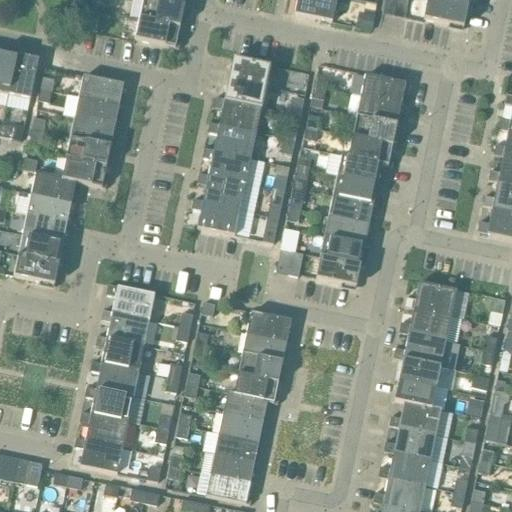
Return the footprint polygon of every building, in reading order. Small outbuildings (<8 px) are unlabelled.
[(182,15),(183,9),(184,8),(143,0),(139,20),(179,29),(179,30),(183,30),(186,16),(182,15)] [(143,0),(184,8),(183,9),(188,10),(189,0),(143,0)] [(332,25),(336,0),(297,0),(294,17),(332,25)] [(394,18),(397,0),(385,0),(383,16),(394,18)] [(397,0),(394,18),(405,21),(409,0),(397,0)] [(427,0),(423,22),(463,30),(467,9),(468,8),(427,0)] [(467,9),(471,10),(473,0),(427,0),(468,8),(467,9)] [(375,17),(359,14),(355,30),(372,33),(375,17)] [(135,42),(162,48),(179,51),(182,37),(178,36),(179,30),(179,29),(139,20),(135,42)] [(97,34),(99,23),(88,21),(86,32),(97,34)] [(0,94),(9,96),(17,57),(18,57),(19,53),(5,50),(4,54),(0,53),(0,94)] [(9,96),(30,101),(37,68),(39,57),(25,55),(24,58),(18,57),(17,57),(9,96)] [(265,90),(270,69),(232,61),(228,82),(265,90)] [(329,79),(317,77),(315,89),(327,91),(329,79)] [(405,86),(365,77),(361,98),(400,106),(400,107),(404,108),(407,94),(403,93),(405,86)] [(121,95),(123,87),(83,78),(78,99),(119,108),(123,109),(126,96),(121,95)] [(55,82),(43,80),(41,90),(52,93),(55,82)] [(261,110),(265,90),(228,82),(224,102),(223,102),(261,110)] [(312,101),(324,103),(327,91),(315,89),(312,101)] [(37,107),(49,109),(52,93),(41,90),(37,107)] [(503,106),(511,108),(511,97),(506,96),(503,106)] [(361,98),(357,119),(396,127),(396,128),(400,129),(403,115),(399,114),(400,107),(400,106),(361,98)] [(78,99),(74,119),(115,128),(118,129),(121,116),(117,115),(119,108),(78,99)] [(224,102),(214,100),(212,110),(222,112),(218,127),(218,128),(256,135),(261,110),(223,102),(224,102)] [(511,133),(511,111),(510,124),(500,122),(498,132),(507,134),(508,133),(511,133)] [(320,120),(309,118),(306,129),(317,132),(320,120)] [(74,119),(70,140),(110,148),(110,150),(114,151),(117,137),(113,136),(115,128),(74,119)] [(394,135),(396,128),(396,127),(357,119),(352,139),(392,147),(391,148),(396,149),(399,135),(394,135)] [(46,123),(35,120),(32,132),(43,134),(46,123)] [(209,125),(209,126),(207,136),(216,137),(213,153),(251,161),(256,135),(218,128),(218,127),(209,125)] [(14,130),(2,127),(0,137),(0,138),(12,141),(14,130)] [(298,131),(287,128),(284,141),(295,144),(298,131)] [(304,141),(315,144),(317,132),(306,129),(304,141)] [(29,145),(40,147),(43,134),(32,132),(29,145)] [(493,158),(502,160),(502,159),(511,161),(511,133),(508,133),(507,134),(504,149),(495,147),(493,158)] [(352,139),(348,158),(348,159),(381,166),(381,167),(392,169),(395,156),(390,155),(391,148),(392,147),(352,139)] [(70,140),(65,160),(106,169),(106,170),(110,171),(113,157),(109,156),(110,150),(110,148),(70,140)] [(281,155),(292,158),(295,144),(284,141),(281,155)] [(204,151),(202,161),(211,163),(208,178),(208,179),(245,187),(251,161),(213,153),(204,151)] [(38,159),(27,157),(24,172),(35,174),(38,159)] [(341,157),(337,178),(377,186),(377,187),(381,188),(384,174),(380,173),(381,167),(381,166),(348,159),(348,158),(341,157)] [(312,161),(300,159),(298,170),(309,172),(312,161)] [(490,173),(487,183),(497,185),(497,184),(511,187),(511,161),(502,159),(502,160),(499,175),(490,173)] [(76,185),(81,186),(105,192),(108,178),(105,177),(106,170),(106,169),(65,160),(61,180),(61,181),(76,184),(76,185)] [(0,167),(0,179),(6,181),(8,169),(0,167)] [(295,182),(307,184),(309,172),(298,170),(295,182)] [(61,180),(36,175),(31,196),(72,205),(71,206),(75,207),(78,192),(74,191),(76,185),(76,184),(61,181),(61,180)] [(199,177),(196,187),(206,189),(203,203),(202,204),(240,212),(245,187),(208,179),(208,178),(199,177)] [(288,180),(276,178),(273,192),(285,195),(288,180)] [(337,178),(333,198),(373,206),(373,207),(376,208),(379,194),(376,193),(377,187),(377,186),(337,178)] [(511,214),(511,187),(497,184),(497,185),(494,200),(484,198),(482,209),(492,211),(492,210),(511,214)] [(270,206),(282,208),(285,195),(273,192),(270,206)] [(31,196),(27,216),(67,225),(67,226),(70,227),(74,214),(70,213),(71,206),(72,205),(31,196)] [(333,198),(328,219),(369,227),(368,228),(372,229),(375,214),(371,213),(373,207),(373,206),(333,198)] [(303,202),(291,199),(289,211),(301,213),(303,202)] [(197,231),(235,239),(240,212),(202,204),(203,203),(193,201),(191,212),(200,214),(197,231)] [(511,241),(511,214),(492,210),(492,211),(489,225),(479,223),(477,234),(511,241)] [(287,223),(299,225),(301,213),(289,211),(287,223)] [(27,216),(22,236),(63,244),(63,246),(66,247),(69,233),(65,232),(67,226),(67,225),(27,216)] [(328,219),(324,239),(364,247),(364,248),(368,249),(371,235),(367,234),(368,228),(369,227),(328,219)] [(273,246),(276,232),(265,230),(262,244),(273,246)] [(22,236),(18,258),(58,266),(58,267),(62,268),(65,254),(61,253),(63,246),(63,244),(22,236)] [(324,239),(320,259),(360,268),(360,269),(363,270),(366,255),(363,254),(364,248),(364,247),(324,239)] [(287,278),(287,274),(292,254),(294,242),(283,240),(281,252),(280,252),(275,275),(287,278)] [(287,274),(287,278),(298,280),(303,256),(292,254),(287,274)] [(13,279),(40,285),(53,287),(58,267),(58,266),(18,258),(13,279)] [(315,281),(343,287),(355,289),(360,269),(360,268),(320,259),(315,281)] [(405,299),(403,310),(413,312),(413,311),(450,319),(456,292),(418,284),(415,301),(405,299)] [(149,323),(154,296),(107,287),(105,298),(115,300),(112,314),(111,315),(149,323)] [(494,301),(489,326),(500,329),(505,303),(494,301)] [(215,308),(204,306),(201,318),(213,320),(215,308)] [(400,324),(397,336),(407,338),(407,337),(444,345),(450,319),(413,311),(413,312),(410,327),(400,324)] [(112,314),(102,313),(100,323),(110,325),(106,340),(106,341),(143,349),(149,323),(111,315),(112,314)] [(193,318),(181,315),(178,329),(190,332),(193,318)] [(250,316),(246,337),(286,345),(286,346),(290,347),(293,333),(289,332),(290,324),(250,316)] [(175,343),(187,345),(190,332),(178,329),(175,343)] [(209,337),(197,335),(195,347),(206,349),(209,337)] [(285,352),(286,346),(286,345),(246,337),(242,357),(282,365),(282,366),(286,367),(289,353),(285,352)] [(439,370),(444,345),(407,337),(407,338),(404,353),(394,351),(392,361),(402,363),(402,362),(439,370)] [(138,375),(143,349),(106,341),(106,340),(97,338),(95,349),(104,351),(101,365),(101,367),(138,375)] [(498,341),(486,338),(483,353),(495,355),(498,341)] [(193,358),(204,361),(206,349),(195,347),(193,358)] [(480,366),(492,368),(495,355),(483,353),(480,366)] [(242,357),(238,377),(278,386),(277,386),(282,387),(285,373),(280,373),(282,366),(282,365),(242,357)] [(435,391),(439,370),(402,362),(402,363),(398,383),(435,391)] [(133,400),(138,375),(101,367),(101,365),(92,363),(89,374),(99,376),(96,391),(96,392),(133,400)] [(182,369),(171,366),(167,381),(179,383),(182,369)] [(200,378),(189,376),(187,386),(198,388),(200,378)] [(238,377),(234,396),(234,398),(267,405),(277,408),(280,394),(276,393),(277,386),(278,386),(238,377)] [(488,394),(490,381),(474,378),(471,390),(488,394)] [(165,394),(176,396),(179,383),(167,381),(165,394)] [(431,410),(435,391),(398,383),(393,404),(403,406),(403,405),(431,411),(431,410)] [(495,383),(494,392),(503,394),(505,385),(495,383)] [(184,399),(195,401),(198,388),(187,386),(184,399)] [(128,425),(133,400),(96,392),(96,391),(86,389),(84,400),(93,402),(90,417),(90,418),(128,425)] [(494,394),(490,416),(498,418),(502,396),(494,394)] [(234,396),(227,395),(223,416),(263,425),(263,426),(267,427),(270,413),(266,412),(267,405),(234,398),(234,396)] [(472,402),(470,414),(481,416),(483,404),(472,402)] [(388,429),(398,431),(398,430),(435,438),(440,412),(431,410),(431,411),(403,405),(403,406),(400,421),(390,418),(388,429)] [(122,451),(128,425),(90,418),(90,417),(81,415),(79,426),(88,428),(85,442),(85,444),(122,451)] [(192,418),(181,416),(178,428),(190,430),(192,418)] [(223,416),(219,436),(259,445),(259,446),(263,447),(265,433),(261,432),(263,426),(263,425),(223,416)] [(171,420),(160,417),(157,431),(169,433),(171,420)] [(497,437),(500,425),(488,422),(486,434),(497,437)] [(176,440),(187,442),(190,430),(178,428),(176,440)] [(385,444),(383,454),(392,456),(393,455),(430,463),(435,438),(398,430),(398,431),(395,446),(385,444)] [(479,432),(467,430),(464,444),(476,447),(479,432)] [(155,445),(166,447),(169,433),(157,431),(155,445)] [(257,452),(259,446),(259,445),(219,436),(214,457),(255,465),(254,466),(258,467),(261,453),(257,452)] [(117,477),(122,451),(85,444),(85,442),(76,440),(74,451),(83,453),(80,469),(117,477)] [(461,458),(473,460),(476,447),(464,444),(461,458)] [(494,454),(483,452),(480,464),(491,466),(494,454)] [(380,469),(378,480),(387,482),(387,481),(424,489),(430,463),(393,455),(392,456),(389,471),(380,469)] [(183,459),(172,457),(170,469),(181,471),(183,459)] [(214,457),(210,477),(250,486),(250,487),(254,488),(257,474),(253,473),(254,466),(255,465),(214,457)] [(473,461),(462,458),(459,470),(471,472),(473,461)] [(7,459),(2,482),(13,484),(18,461),(7,459)] [(18,461),(13,484),(27,487),(32,464),(18,461)] [(32,464),(27,487),(38,489),(43,466),(32,464)] [(478,475),(489,478),(491,466),(480,464),(478,475)] [(149,469),(147,483),(158,485),(161,471),(149,469)] [(167,481),(179,483),(181,471),(170,469),(167,481)] [(55,476),(53,487),(67,490),(69,479),(55,476)] [(210,477),(206,499),(250,508),(253,494),(249,493),(250,487),(250,486),(210,477)] [(80,493),(83,481),(69,479),(67,490),(80,493)] [(408,511),(419,511),(424,489),(387,481),(387,482),(384,496),(375,494),(372,505),(382,507),(382,506),(408,511)] [(457,481),(454,495),(465,497),(468,483),(457,481)] [(117,501),(120,489),(106,486),(104,498),(117,501)] [(132,492),(129,503),(143,506),(145,495),(132,492)] [(485,495),(474,492),(471,505),(483,507),(485,495)] [(159,498),(145,495),(143,506),(157,509),(159,498)] [(454,495),(451,508),(462,511),(465,497),(454,495)] [(183,503),(180,511),(194,511),(196,505),(183,503)]
